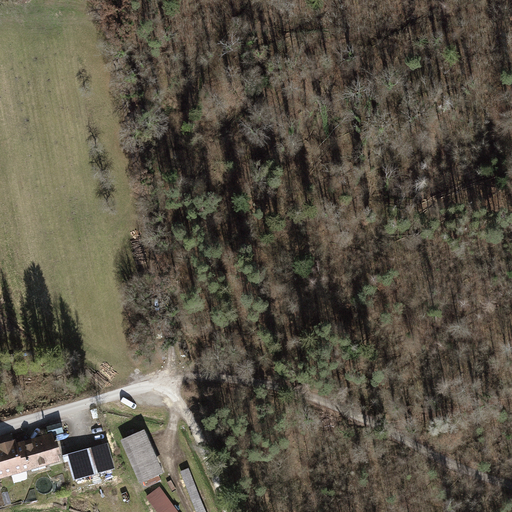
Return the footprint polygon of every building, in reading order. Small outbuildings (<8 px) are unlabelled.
[(56,436),(65,433),(62,423),(48,428),(51,435),(55,433),(56,436)] [(142,431),(122,441),(141,482),(161,473),(142,431)] [(17,444),(24,470),(55,461),(48,436),(17,444)] [(0,475),(24,470),(17,444),(16,439),(0,443),(0,475)] [(108,446),(89,451),(95,474),(114,470),(108,446)] [(207,511),(186,458),(178,461),(197,511),(207,511)] [(179,511),(159,488),(148,498),(159,511),(179,511)]
